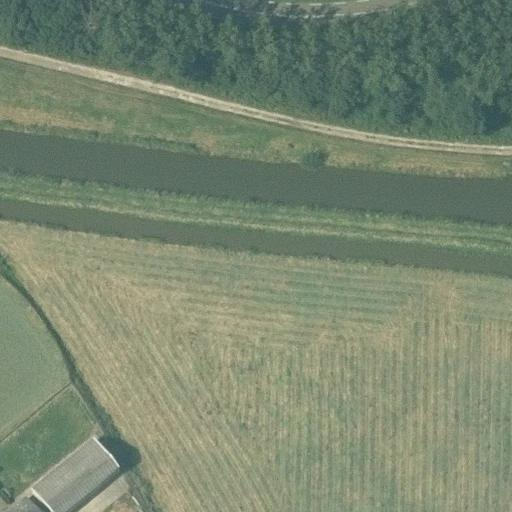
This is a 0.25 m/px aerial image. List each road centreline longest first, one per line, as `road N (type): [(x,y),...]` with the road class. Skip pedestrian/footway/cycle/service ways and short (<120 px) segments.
road 1 (track): [(0,50),(362,136),(511,151)]
road 2 (track): [(511,242),(0,183)]
road 3 (tertiary): [(424,0),(314,17),(196,0)]
